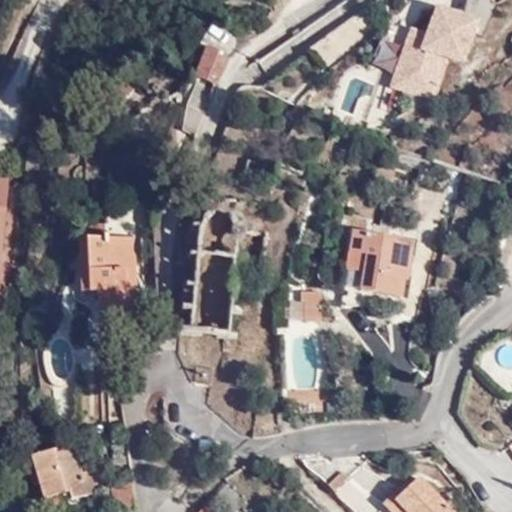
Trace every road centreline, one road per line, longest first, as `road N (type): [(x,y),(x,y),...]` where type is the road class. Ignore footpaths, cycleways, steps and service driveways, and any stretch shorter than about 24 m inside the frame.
road 1 (residential): [(173,368),(175,228),(205,116),(242,53),(320,0)]
road 2 (residential): [(173,368),(187,418),(203,438),(243,450),(437,431)]
road 3 (residential): [(149,511),(130,433),(130,386),(144,368),(173,368)]
road 4 (residential): [(437,431),(465,347),(511,310)]
